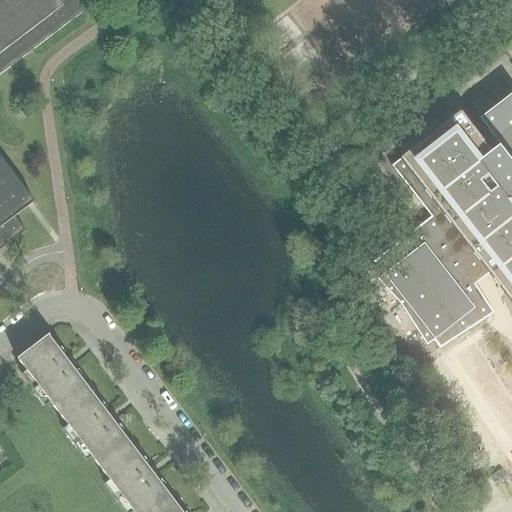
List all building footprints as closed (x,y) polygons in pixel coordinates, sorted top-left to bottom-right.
[(0,0),(0,225),(7,235),(35,218),(0,171),(0,74),(98,0),(0,0)] [(430,218),(372,263),(382,276),(376,280),(399,305),(417,333),(423,328),(432,341),(439,350),(492,314),(465,271),(484,257),(511,293),(511,200),(510,198),(511,197),(511,93),(479,119),(504,152),(501,154),(496,147),(481,159),(452,121),(407,156),(406,155),(391,167),(413,195),(430,218)] [(16,359),(57,414),(89,390),(47,335),(16,359)] [(57,414),(99,469),(130,445),(89,390),(57,414)] [(99,469),(131,511),(156,511),(172,500),(130,445),(99,469)] [(156,511),(180,511),(172,500),(156,511)]
